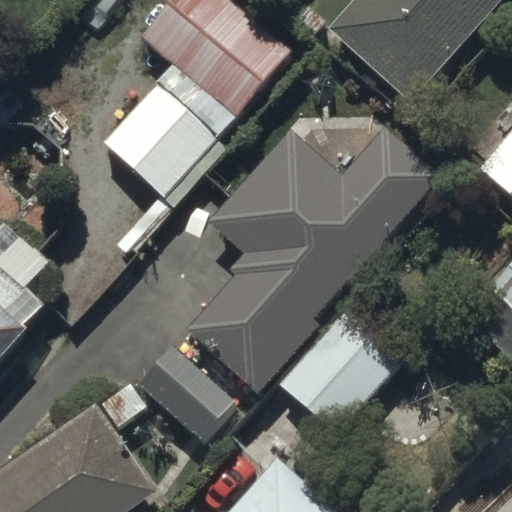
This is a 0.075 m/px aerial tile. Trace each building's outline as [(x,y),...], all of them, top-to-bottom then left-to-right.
[(156,100),(216,154),(294,70),(218,0),(188,0),(144,48),(176,78),(156,100)] [(511,0),(376,0),(333,46),(416,123),(511,20),(511,0)] [(216,154),(156,100),(105,155),(159,205),(121,247),(136,261),(226,163),(216,154)] [(511,133),(479,171),(511,200),(511,133)] [(235,293),(189,347),(261,408),(318,340),(314,336),(436,192),(384,148),(346,193),(293,148),(213,242),(245,269),(229,288),(235,293)] [(0,377),(47,325),(24,305),(49,276),(9,241),(0,251),(0,377)] [(511,277),(466,331),(511,370),(511,277)] [(346,323),(281,398),(338,447),(403,372),(346,323)] [(177,360),(142,399),(201,453),(236,414),(177,360)] [(0,484),(0,511),(151,511),(159,507),(97,417),(0,484)] [(314,511),(278,479),(248,511),(314,511)]
